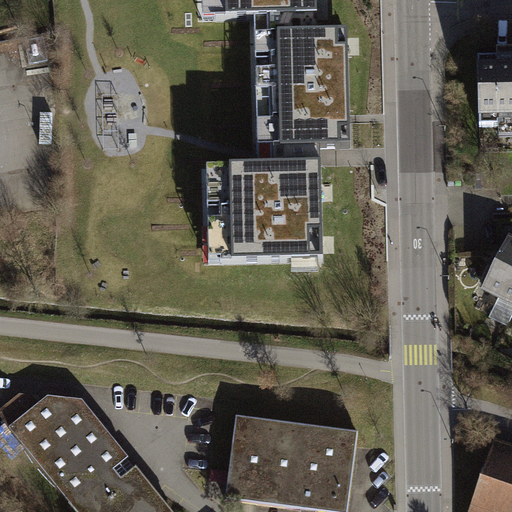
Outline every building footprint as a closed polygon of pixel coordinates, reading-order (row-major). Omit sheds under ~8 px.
[(221,168),(223,261),(322,259),(319,145),(352,144),(349,34),(317,35),(315,0),(217,0),(217,16),(272,15),(276,166),(221,168)] [(511,128),(511,76),(476,77),(477,129),(511,128)] [(511,316),(511,246),(510,246),(483,303),(511,316)] [(164,511),(82,409),(19,400),(0,414),(0,424),(70,511),(164,511)] [(276,511),(346,511),(354,441),(235,428),(227,507),(276,511)] [(511,511),(511,452),(496,447),(473,511),(511,511)]
